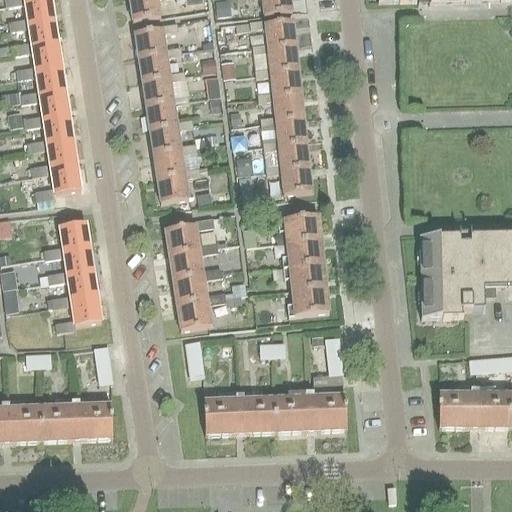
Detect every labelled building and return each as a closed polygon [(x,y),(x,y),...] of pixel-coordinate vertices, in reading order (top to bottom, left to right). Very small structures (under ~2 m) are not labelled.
[(23,4),(48,0),(21,0),(4,3),(6,11),(24,9),(23,4)] [(54,24),(50,0),(48,0),(23,4),(24,9),(26,24),(8,27),(9,36),(27,33),(27,28),(54,24)] [(144,0),(128,3),(131,27),(161,23),(157,2),(168,0),(144,0)] [(292,18),(290,0),(245,0),(246,2),(261,0),(263,21),(292,18)] [(511,0),(378,0),(379,6),(378,6),(378,8),(418,7),(418,10),(419,10),(419,6),(428,6),(429,10),(430,9),(430,6),(511,4),(511,239),(471,241),(470,238),(469,238),(469,241),(459,241),(459,238),(458,238),(458,241),(419,242),(419,244),(420,244),(420,258),(425,258),(425,269),(420,269),(421,298),(426,297),(427,309),(421,309),(422,323),(421,323),(421,324),(463,323),(463,322),(462,322),(462,316),(484,315),(484,293),(511,291),(511,0)] [(228,4),(215,5),(216,21),(230,20),(228,4)] [(31,53),(58,48),(54,24),(27,28),(27,33),(30,48),(12,51),(13,60),(31,57),(31,53)] [(266,53),(296,50),(293,26),(266,29),(265,25),(249,27),(250,35),(264,33),(266,49),(266,53)] [(212,44),(210,27),(196,28),(198,45),(212,44)] [(235,37),(250,35),(249,27),(234,29),(235,37)] [(133,38),(137,63),(166,58),(165,54),(163,39),(178,36),(176,28),(160,31),(160,34),(133,38)] [(62,73),(58,48),(31,53),(31,57),(34,73),(16,76),(18,84),(35,82),(34,77),(62,73)] [(269,78),(298,75),(296,50),(266,53),(266,49),(251,51),(252,60),(267,58),(269,74),(269,78)] [(0,51),(0,60),(10,59),(9,50),(0,51)] [(165,54),(166,58),(137,63),(141,87),(170,82),(169,79),(167,63),(181,61),(180,52),(165,54)] [(216,75),(214,62),(201,64),(202,77),(216,75)] [(220,67),(223,84),(234,82),(232,66),(220,67)] [(38,101),(66,97),(62,73),(34,77),(35,82),(37,97),(20,100),(20,96),(0,99),(0,110),(20,108),(20,109),(39,106),(38,101)] [(272,102),(301,99),(298,75),(269,78),(269,74),(254,75),(255,84),(270,82),(271,98),(272,102)] [(170,82),(141,87),(145,111),(173,106),(173,103),(170,87),(185,85),(184,76),(169,79),(170,82)] [(220,102),(217,82),(205,84),(207,104),(220,102)] [(42,126),(69,121),(66,97),(38,101),(39,106),(41,121),(23,124),(24,133),(43,130),(42,126)] [(275,127),(304,123),(301,99),(272,102),(271,98),(257,100),(258,108),(272,107),(274,122),(275,127)] [(173,103),(173,106),(145,111),(148,136),(177,131),(177,127),(174,111),(189,109),(187,101),(173,103)] [(219,116),(217,104),(209,105),(211,117),(219,116)] [(9,134),(23,131),(20,117),(7,119),(9,134)] [(230,128),(232,128),(232,132),(244,131),(243,124),(240,124),(240,117),(230,117),(230,128)] [(73,146),(69,121),(42,126),(43,130),(45,146),(27,149),(28,157),(46,155),(46,150),(73,146)] [(277,151),(307,148),(304,123),(275,127),(274,122),(259,124),(260,132),(275,131),(277,147),(277,151)] [(177,131),(148,136),(152,160),(181,155),(180,151),(178,135),(192,133),(191,125),(177,127),(177,131)] [(230,138),(232,156),(246,154),(244,136),(230,138)] [(204,141),(194,142),(196,152),(206,151),(204,141)] [(49,174),(77,170),(73,146),(46,150),(46,155),(49,170),(31,173),(32,182),(50,179),(49,174)] [(280,176),(309,172),(307,148),(277,151),(277,147),(262,148),(263,157),(278,155),(279,171),(280,176)] [(180,151),(181,155),(152,160),(156,184),(185,179),(184,175),(182,160),(196,157),(195,149),(180,151)] [(236,162),(237,179),(252,178),(250,160),(236,162)] [(81,195),(77,170),(49,174),(50,179),(52,194),(34,197),(36,206),(55,203),(54,199),(81,195)] [(265,173),(265,177),(266,181),(280,179),(283,200),(312,197),(309,172),(280,176),(279,171),(265,173)] [(185,179),(156,184),(159,209),(189,204),(185,184),(200,181),(199,173),(184,175),(185,179)] [(251,182),(238,183),(239,193),(252,192),(251,182)] [(209,198),(196,199),(198,212),(211,210),(209,198)] [(286,248),(321,245),(318,220),(277,225),(279,236),(284,236),(286,248)] [(199,255),(199,251),(196,235),(214,233),(212,223),(193,226),(194,230),(164,235),(168,260),(199,255)] [(62,257),(90,253),(86,229),(58,233),(61,253),(43,256),(45,265),(63,262),(62,257)] [(242,234),(245,252),(255,251),(253,233),(242,234)] [(287,261),(281,262),(282,273),(323,269),(321,245),(286,248),(287,261)] [(199,255),(168,260),(171,284),(203,279),(203,276),(200,260),(217,258),(216,248),(199,251),(199,255)] [(66,282),(93,278),(90,253),(62,257),(63,262),(65,277),(47,280),(48,289),(67,286),(66,282)] [(9,259),(0,259),(0,268),(10,268),(9,259)] [(291,297),(326,293),(323,269),(282,273),(284,284),(290,284),(291,297)] [(203,279),(171,284),(175,309),(207,304),(206,301),(204,285),(221,282),(220,273),(203,276),(203,279)] [(14,275),(0,276),(0,280),(2,295),(17,293),(14,275)] [(69,302),(51,304),(41,306),(42,314),(52,312),(52,313),(70,311),(70,307),(97,302),(93,278),(66,282),(67,286),(69,302)] [(232,297),(233,302),(239,301),(246,300),(244,287),(231,289),(232,297)] [(329,317),(326,293),(291,297),(292,309),(274,311),(276,323),(329,317)] [(207,304),(175,309),(179,336),(211,331),(208,310),(225,307),(223,298),(206,301),(207,304)] [(70,307),(70,311),(73,326),(55,329),(56,338),(76,335),(75,331),(101,327),(97,302),(70,307)] [(321,341),(311,341),(311,349),(322,349),(321,341)] [(341,354),(340,344),(339,342),(324,344),(325,356),(341,354)] [(201,359),(199,346),(184,348),(186,361),(201,359)] [(272,364),(271,348),(259,349),(259,364),(272,364)] [(271,348),(272,364),(285,363),(284,348),(271,348)] [(93,354),(94,366),(110,364),(108,351),(93,354)] [(341,354),(325,356),(326,368),(342,366),(341,354)] [(37,359),(38,374),(51,373),(50,358),(37,359)] [(37,359),(25,359),(26,375),(38,374),(37,359)] [(202,371),(201,359),(186,361),(187,373),(202,371)] [(511,360),(500,362),(502,377),(511,375),(511,360)] [(500,362),(485,363),(486,378),(502,377),(500,362)] [(486,378),(485,363),(468,364),(469,379),(486,378)] [(94,366),(96,378),(112,376),(110,364),(94,366)] [(326,368),(328,380),(343,378),(342,366),(326,368)] [(202,371),(187,373),(189,385),(204,383),(202,371)] [(112,376),(96,378),(98,390),(113,388),(112,376)] [(343,379),(343,378),(328,380),(311,381),(313,394),(344,391),(342,379),(343,379)] [(438,416),(438,433),(474,433),(509,434),(509,398),(478,398),(478,394),(474,394),(470,394),(470,398),(438,398),(438,416)] [(276,438),(310,437),(346,436),(346,418),(345,400),(313,401),(313,397),(309,397),(305,397),(305,402),(274,403),(276,438)] [(235,404),(203,405),(204,423),(205,441),(241,440),(276,438),(274,403),(243,404),(243,400),(239,400),(235,400),(235,404)] [(40,430),(41,447),(76,446),(112,444),(111,427),(111,409),(79,410),(79,406),(74,406),(71,406),(71,411),(40,412),(40,430)] [(0,448),(6,448),(41,447),(40,430),(40,412),(9,413),(8,409),(5,409),(1,409),(1,414),(0,413),(0,448)]
